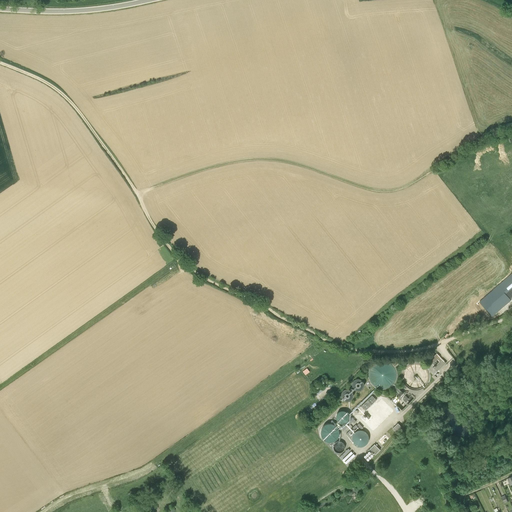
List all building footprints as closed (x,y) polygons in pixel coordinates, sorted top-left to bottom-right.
[(511,274),(478,303),(492,319),(511,303),(511,302),(511,300),(511,274)] [(439,357),(440,356),(436,353),(427,362),(431,365),(437,359),(439,361),(433,367),(437,371),(446,363),(442,359),(441,359),(439,357)] [(381,361),(379,362),(377,363),(375,364),(373,365),(372,367),(371,369),(370,371),(370,373),(369,376),(370,378),(370,380),(371,382),(373,384),(374,385),(376,387),(378,388),(380,388),(382,389),(384,389),(387,388),(389,387),(391,386),(392,385),(394,383),(395,382),(396,380),(397,378),(397,375),(397,373),(396,371),(395,369),(394,367),(393,366),(391,364),(390,363),(388,362),(385,362),(383,361),(381,361)] [(406,366),(404,368),(403,370),(402,373),(401,375),(401,378),(402,381),(403,384),(405,386),(407,388),(410,389),(412,390),(415,391),(418,391),(421,390),(423,389),(426,387),(428,385),(429,382),(430,380),(430,378),(430,375),(430,373),(429,371),(428,368),(427,367),(425,365),(423,364),(421,363),(419,362),(416,362),(414,362),(412,362),(410,363),(407,364),(406,366)] [(359,391),(361,390),(362,389),(363,387),(364,385),(363,383),(363,381),(361,380),(359,379),(357,379),(355,379),(353,380),(351,382),(351,384),(351,387),(352,389),(354,390),(356,391),(359,391)] [(315,389),(317,393),(331,387),(329,382),(315,389)] [(348,401),(350,401),(352,399),(353,397),(353,395),(353,393),(352,392),(350,390),(348,389),(346,389),(344,389),(342,391),(341,392),(340,395),(340,397),(341,399),(343,401),(346,402),(348,401)] [(372,396),(366,401),(361,406),(365,411),(376,400),(372,396)] [(343,424),(345,423),(347,421),(348,419),(349,417),(348,415),(347,413),(346,411),(344,410),(341,410),(339,410),(337,412),(335,414),(335,416),(335,419),(336,421),(338,423),(340,424),(343,424)] [(399,422),(393,427),(397,432),(403,427),(399,422)] [(330,441),(333,440),(335,438),(337,436),(337,433),(337,430),(336,427),(334,425),(331,424),(328,423),(324,424),(322,426),(320,429),(319,432),(319,435),(321,438),(324,440),(327,441),(330,441)] [(362,447),(365,446),(367,444),(368,441),(369,439),(369,436),(367,433),(365,431),(363,430),(360,430),(357,430),(354,432),(352,435),(351,438),(352,441),(353,444),(356,446),(359,447),(362,447)] [(340,452),(342,452),(343,450),(344,449),(344,447),(344,445),(343,444),(342,442),(340,441),(338,441),(336,441),(334,443),(333,444),(333,446),(333,448),(334,450),(335,452),(337,453),(340,452)] [(369,449),(375,455),(380,450),(378,448),(377,448),(376,447),(377,446),(374,444),(369,449)]
